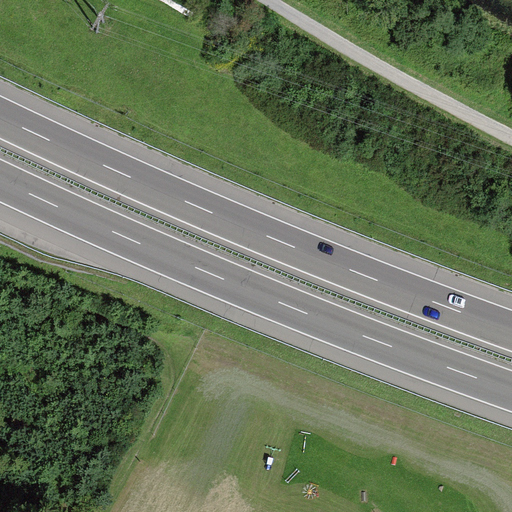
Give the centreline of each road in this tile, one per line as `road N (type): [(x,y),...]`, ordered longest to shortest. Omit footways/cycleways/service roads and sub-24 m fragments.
road 1 (motorway): [(511,330),(199,207),(0,116)]
road 2 (motorway): [(0,181),(295,310),(511,391)]
road 3 (track): [(0,250),(191,335),(198,350),(113,511)]
road 4 (track): [(511,136),(266,0)]
